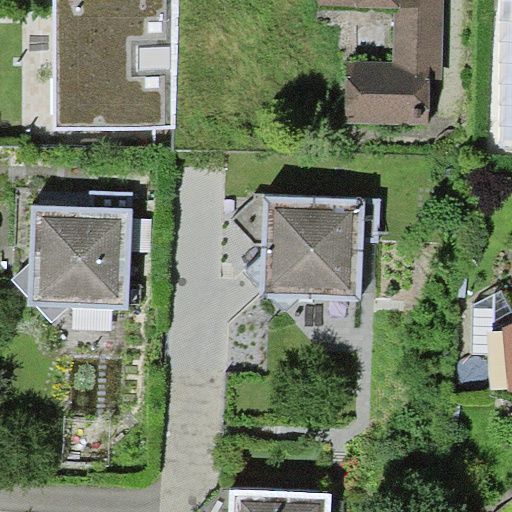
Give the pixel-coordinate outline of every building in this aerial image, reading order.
[(120,0),(119,64),(169,65),(170,0),(120,0)] [(511,0),(506,0),(494,155),(511,156),(511,0)] [(346,118),(418,120),(419,73),(347,71),(346,118)] [(123,309),(127,194),(84,193),(84,208),(11,206),(8,282),(23,298),(23,306),(32,307),(47,322),(62,307),(123,309)] [(296,299),(355,301),(357,244),(373,245),(375,201),(249,196),(249,201),(226,223),(247,246),(246,251),(232,263),(234,265),(247,251),(256,256),(240,271),(255,289),(255,297),(263,297),(279,314),(296,299)] [(486,396),(511,403),(511,323),(508,326),(507,323),(511,321),(496,292),(469,306),(468,355),(488,356),(486,396)] [(218,427),(293,430),(295,377),(220,374),(218,427)] [(104,455),(105,455),(106,422),(105,421),(71,420),(70,455),(104,457),(104,455)] [(324,511),(326,494),(290,493),(292,442),(218,439),(215,494),(193,511),(324,511)] [(511,511),(511,498),(493,511),(511,511)]
